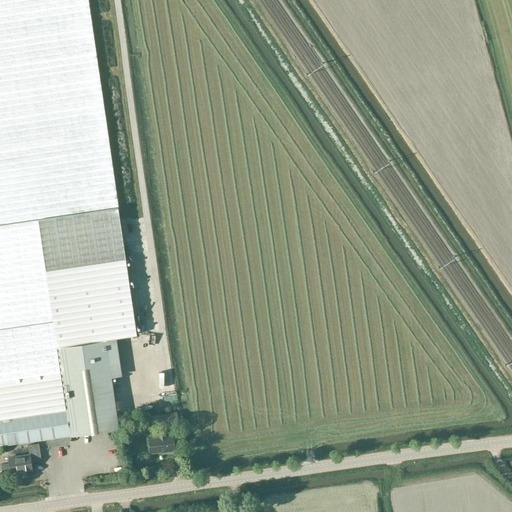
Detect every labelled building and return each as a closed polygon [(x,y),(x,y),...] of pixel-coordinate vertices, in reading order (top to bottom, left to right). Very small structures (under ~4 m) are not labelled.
[(137,336),(109,144),(88,0),(0,0),(0,446),(45,440),(46,442),(47,443),(49,445),(51,445),(53,445),(54,444),(56,442),(61,441),(63,443),(64,443),(66,443),(68,442),(70,440),(70,438),(70,437),(71,437),(71,436),(119,429),(111,377),(122,375),(118,351),(120,351),(118,338),(137,336)] [(162,425),(178,423),(176,413),(160,415),(162,425)] [(173,434),(167,435),(166,430),(157,432),(158,436),(149,437),(151,452),(161,451),(161,452),(175,450),(173,434)] [(2,464),(3,474),(11,473),(32,470),(31,463),(41,461),(39,444),(28,445),(29,455),(8,458),(9,463),(2,464)] [(93,451),(93,466),(102,466),(101,451),(93,451)]
